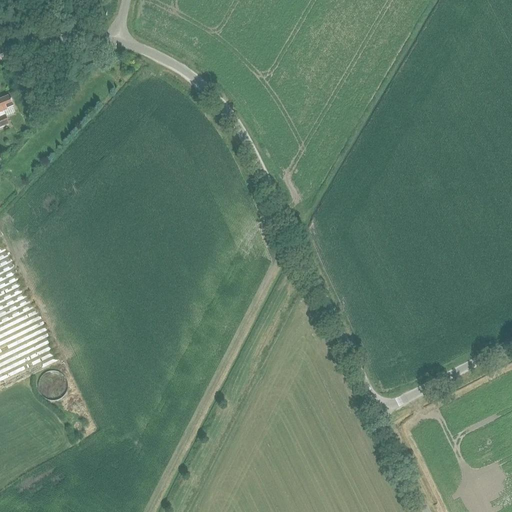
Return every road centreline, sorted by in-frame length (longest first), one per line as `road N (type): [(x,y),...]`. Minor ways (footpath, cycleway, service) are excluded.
road 1 (unclassified): [(374,411),(257,153),(231,113),(178,68),(117,41)]
road 2 (unclassified): [(374,411),(511,341)]
